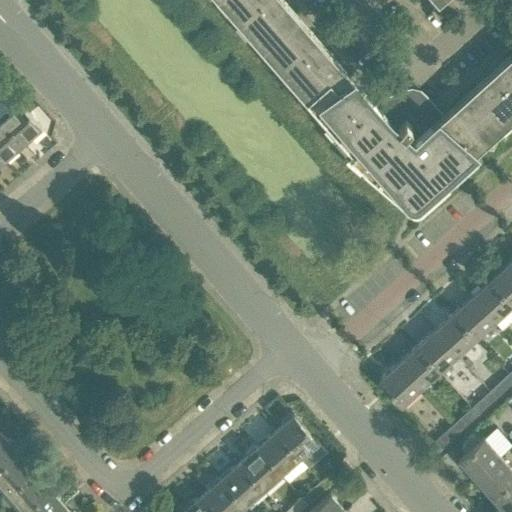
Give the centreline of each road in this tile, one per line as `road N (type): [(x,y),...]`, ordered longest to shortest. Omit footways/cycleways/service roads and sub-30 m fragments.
road 1 (residential): [(289,349),(124,493),(0,359)]
road 2 (tertiary): [(289,349),(101,133)]
road 3 (residential): [(308,370),(511,187)]
road 4 (tertiary): [(435,511),(308,370)]
road 5 (residential): [(493,0),(424,59),(393,50),(349,0)]
road 6 (tertiary): [(101,133),(0,14)]
road 7 (residential): [(0,225),(101,133)]
